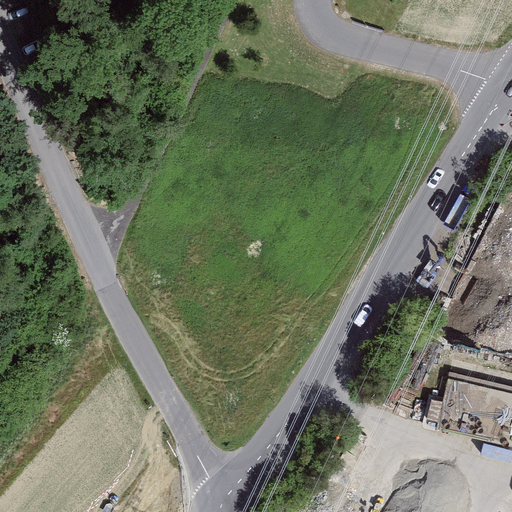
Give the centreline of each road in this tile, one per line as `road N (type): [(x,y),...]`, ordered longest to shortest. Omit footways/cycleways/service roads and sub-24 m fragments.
road 1 (unclassified): [(0,34),(219,508)]
road 2 (unclassified): [(219,508),(510,85)]
road 3 (track): [(235,0),(162,156),(96,254)]
